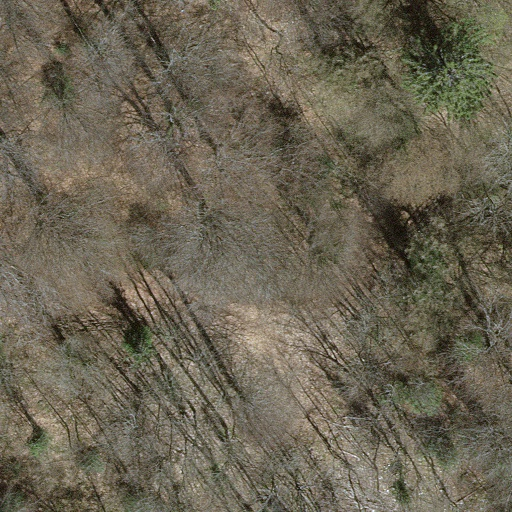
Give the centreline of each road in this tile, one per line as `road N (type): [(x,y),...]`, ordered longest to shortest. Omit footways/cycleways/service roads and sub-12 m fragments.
road 1 (track): [(0,293),(119,284),(177,289),(221,302),(265,329),(285,351),(289,403),(271,441),(210,511)]
road 2 (track): [(285,351),(434,127),(511,85)]
